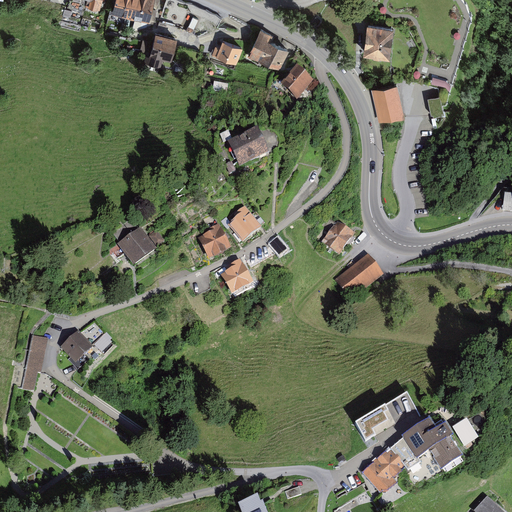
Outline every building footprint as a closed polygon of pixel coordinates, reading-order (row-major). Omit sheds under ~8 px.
[(160,0),(122,0),(119,12),(155,21),(160,0)] [(223,16),(181,0),(168,0),(162,18),(198,32),(203,18),(220,25),(223,16)] [(391,32),(367,29),(365,47),(364,57),(388,59),(391,32)] [(183,39),(161,33),(155,54),(177,60),(183,39)] [(292,49),(264,36),(255,55),(283,68),(292,49)] [(243,44),(226,39),(221,55),(238,61),(243,44)] [(320,85),(306,71),(290,86),(304,101),(320,85)] [(395,87),(372,92),(378,122),(402,117),(395,87)] [(439,98),(428,99),(430,116),(441,115),(439,98)] [(230,143),(240,163),(268,150),(257,129),(230,143)] [(267,230),(252,211),(236,223),(251,242),(267,230)] [(338,254),(353,233),(338,223),(324,244),(338,254)] [(229,230),(206,240),(215,260),(238,251),(229,230)] [(149,234),(128,246),(139,267),(161,254),(149,234)] [(384,273),(371,255),(338,279),(350,297),(384,273)] [(250,265),(231,276),(242,296),(261,285),(250,265)] [(93,347),(79,332),(63,347),(76,362),(93,347)] [(47,338),(33,335),(22,388),(34,391),(37,374),(40,374),(47,338)] [(103,337),(95,345),(99,349),(108,341),(103,337)] [(384,406),(354,424),(365,442),(395,425),(384,406)] [(466,418),(452,426),(464,446),(479,437),(466,418)] [(446,422),(436,429),(429,419),(403,436),(403,437),(390,448),(391,450),(405,466),(408,469),(420,462),(418,459),(430,451),(442,470),(463,456),(450,437),(454,435),(446,422)] [(386,451),(362,472),(383,496),(397,483),(393,479),(402,471),(401,470),(405,466),(391,450),(388,453),(386,451)] [(299,488),(286,493),(288,499),(302,495),(299,488)] [(504,511),(488,496),(474,510),(476,511),(504,511)] [(275,511),(272,501),(247,509),(248,511),(275,511)]
